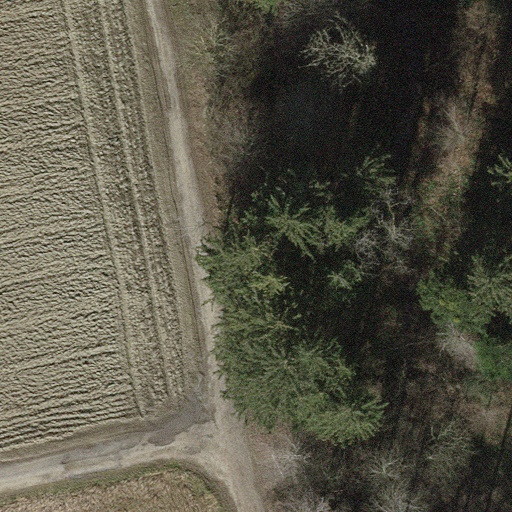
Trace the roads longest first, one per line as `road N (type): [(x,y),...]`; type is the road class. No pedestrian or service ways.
road 1 (track): [(254,511),(226,432),(153,0)]
road 2 (track): [(0,480),(226,432)]
